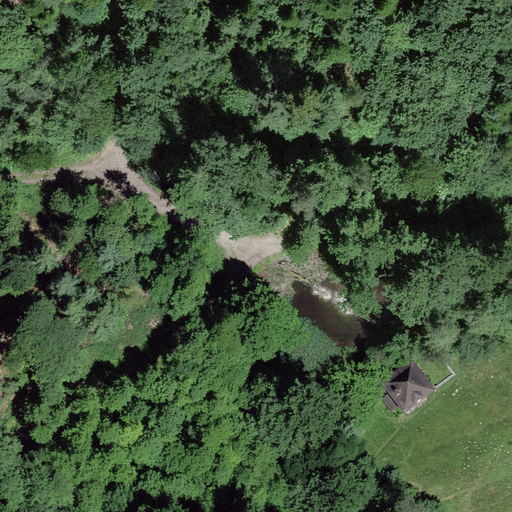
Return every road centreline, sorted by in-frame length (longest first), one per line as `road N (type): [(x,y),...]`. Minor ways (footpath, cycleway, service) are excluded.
road 1 (track): [(0,446),(96,403),(204,310),(317,139),(363,51),(406,0)]
road 2 (track): [(112,0),(120,157),(130,186),(190,230),(245,248),(281,246),(458,226),(511,211)]
road 3 (track): [(0,185),(130,186)]
